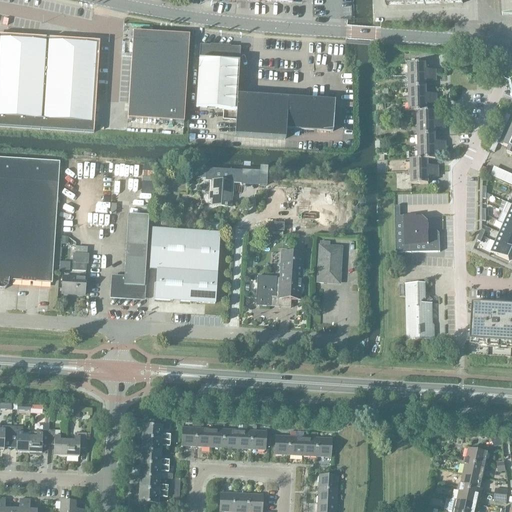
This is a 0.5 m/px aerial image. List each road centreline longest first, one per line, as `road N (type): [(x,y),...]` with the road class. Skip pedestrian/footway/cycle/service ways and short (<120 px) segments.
road 1 (unclassified): [(511,52),(462,40),(196,19),(101,0)]
road 2 (tertiary): [(511,396),(118,371)]
road 3 (residential): [(460,281),(460,173),(511,55)]
road 4 (unclassified): [(343,339),(120,328)]
road 5 (residential): [(283,511),(285,486),(276,473),(209,470),(198,477),(193,511)]
road 6 (unclassified): [(120,328),(0,320)]
